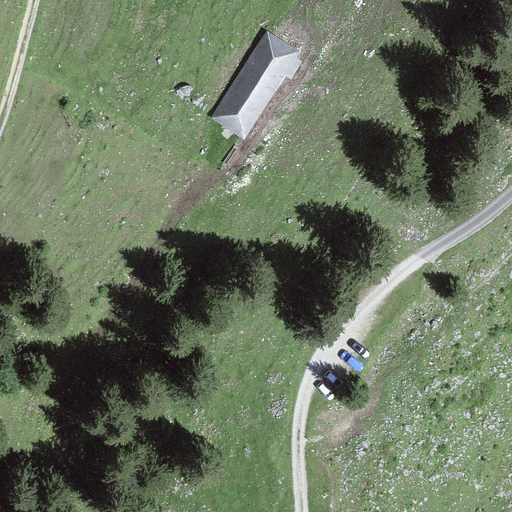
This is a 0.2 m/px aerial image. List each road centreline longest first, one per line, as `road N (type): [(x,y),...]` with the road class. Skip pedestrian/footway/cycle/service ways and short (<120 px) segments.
road 1 (track): [(222,152),(163,227),(70,381),(65,444),(100,511)]
road 2 (track): [(298,444),(307,388),(334,339),(403,268),(511,193)]
road 3 (track): [(33,0),(0,125)]
